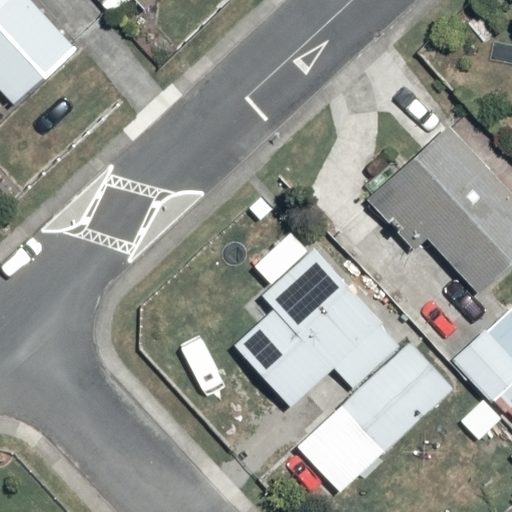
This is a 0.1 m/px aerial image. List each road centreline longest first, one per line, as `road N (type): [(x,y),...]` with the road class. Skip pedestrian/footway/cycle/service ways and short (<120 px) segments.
road 1 (residential): [(8,328),(355,0)]
road 2 (residential): [(174,511),(8,328)]
